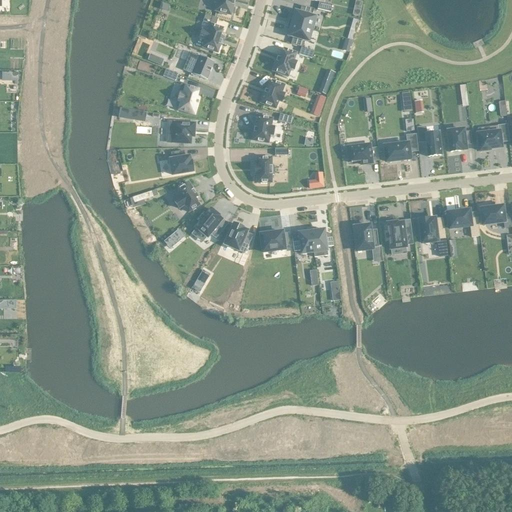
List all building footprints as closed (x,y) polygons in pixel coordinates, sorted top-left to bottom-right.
[(215,0),(214,2),(217,3),(215,11),(219,12),(219,14),(226,16),(227,14),(231,16),(235,0),(215,0)] [(162,2),(160,9),(168,11),(170,5),(162,2)] [(319,2),(317,9),(330,12),(332,5),(319,2)] [(292,19),(291,24),(312,30),(316,17),(312,16),(314,9),(302,6),(300,12),(295,11),(293,19),(292,19)] [(202,30),(199,38),(205,40),(202,48),(218,53),(221,44),(218,43),(220,36),(223,28),(216,26),(218,19),(206,14),(203,22),(211,24),(208,32),(202,30)] [(290,28),(288,36),(293,38),(291,44),(303,47),(305,41),(309,42),(312,30),(291,24),(290,28)] [(348,31),(346,38),(353,40),(355,33),(348,31)] [(301,48),(299,55),(312,59),(314,52),(301,48)] [(276,62),(273,71),(278,73),(278,75),(287,78),(287,77),(288,77),(291,69),(294,70),(297,62),(294,61),(296,53),(284,49),(281,57),(279,56),(278,56),(278,58),(276,62)] [(190,52),(183,70),(191,74),(191,75),(192,74),(196,75),(200,77),(207,80),(210,72),(212,69),(211,69),(214,62),(190,52)] [(166,70),(163,76),(175,81),(178,74),(166,70)] [(327,70),(318,92),(327,95),(336,73),(327,70)] [(279,101),(282,102),(285,94),(282,93),(285,86),(272,81),(269,89),(266,88),(261,103),(276,109),(279,101)] [(195,97),(198,90),(185,86),(183,94),(180,93),(177,101),(180,102),(178,110),(194,114),(198,98),(195,97)] [(299,87),(296,95),(305,98),(308,90),(299,87)] [(319,96),(316,104),(323,106),(326,98),(319,96)] [(422,101),(414,102),(416,113),(423,112),(422,101)] [(133,110),(131,120),(140,121),(142,112),(133,110)] [(292,117),(280,114),(278,121),(291,124),(292,117)] [(273,135),(274,127),(271,127),(272,118),(259,117),(258,125),(255,124),(252,141),(269,143),(270,135),(273,135)] [(167,122),(166,142),(172,142),(172,143),(189,144),(190,136),(193,136),(194,124),(173,122),(173,123),(167,122)] [(478,141),(476,142),(477,149),(479,149),(480,151),(481,151),(481,152),(482,152),(482,151),(487,150),(487,151),(488,151),(488,150),(489,150),(489,149),(494,148),(496,148),(501,147),(501,145),(501,143),(509,142),(507,125),(498,126),(499,132),(478,135),(478,141)] [(425,126),(417,127),(419,143),(426,142),(428,157),(441,156),(438,133),(426,134),(425,126)] [(463,130),(448,132),(450,153),(460,152),(460,151),(460,150),(466,150),(465,145),(472,144),(470,132),(464,133),(463,130)] [(386,162),(410,159),(409,152),(418,151),(416,135),(407,136),(407,144),(384,147),(386,162)] [(306,138),(304,146),(312,147),(313,139),(306,138)] [(370,145),(347,147),(349,163),(360,161),(361,165),(372,163),(372,161),(378,161),(377,148),(371,149),(370,145)] [(172,159),(170,160),(172,175),(193,172),(191,162),(190,162),(189,157),(184,158),(183,151),(171,153),(172,159)] [(255,166),(255,175),(257,175),(257,183),(272,183),(272,175),(274,175),(274,166),(272,166),(272,158),(259,158),(259,166),(255,166)] [(179,198),(174,202),(179,209),(184,206),(189,212),(200,205),(195,198),(197,197),(198,197),(197,196),(197,195),(194,191),(189,183),(175,192),(179,198)] [(152,191),(142,194),(144,200),(154,197),(152,191)] [(503,206),(481,209),(483,225),(504,222),(505,228),(511,227),(510,215),(504,215),(503,206)] [(218,217),(219,216),(211,210),(206,215),(204,213),(198,220),(201,222),(199,224),(196,228),(207,237),(208,238),(211,234),(216,238),(224,228),(219,224),(222,220),(218,217)] [(469,211),(447,214),(449,229),(470,226),(472,238),(480,237),(477,213),(469,214),(469,211)] [(429,218),(419,220),(422,244),(438,241),(440,257),(448,256),(443,219),(435,220),(435,219),(429,219),(429,218)] [(388,232),(385,233),(386,242),(389,241),(390,250),(406,248),(406,245),(413,244),(411,228),(404,229),(403,223),(397,224),(397,222),(387,224),(388,232)] [(234,224),(225,245),(245,254),(252,236),(246,233),(247,231),(243,229),(243,228),(234,224)] [(372,247),(378,246),(376,230),(370,231),(370,225),(354,227),(357,251),(373,249),(372,247)] [(316,230),(311,231),(314,253),(315,258),(328,256),(327,247),(333,246),(332,234),(325,235),(324,230),(316,231),(316,230)] [(299,238),(292,239),(294,252),(301,251),(301,255),(314,253),(311,231),(307,231),(307,232),(298,233),(299,238)] [(282,232),(261,235),(263,253),(285,250),(284,247),(291,246),(289,233),(283,234),(282,232)] [(455,240),(449,241),(451,258),(457,257),(455,240)] [(316,270),(310,271),(312,286),(318,286),(316,270)] [(338,282),(330,283),(333,302),(341,300),(338,282)]
